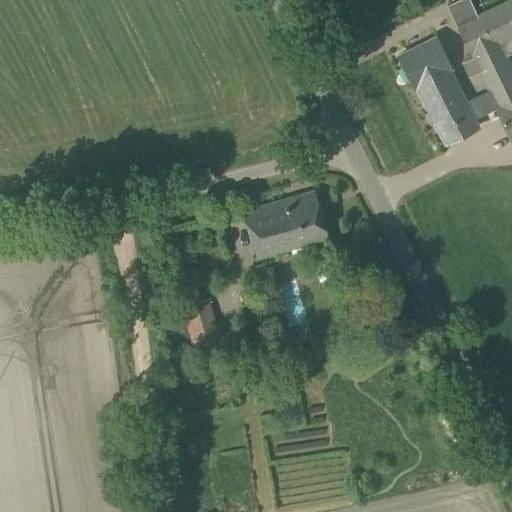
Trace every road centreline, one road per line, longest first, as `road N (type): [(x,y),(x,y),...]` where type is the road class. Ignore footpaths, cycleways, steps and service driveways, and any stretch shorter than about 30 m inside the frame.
road 1 (unclassified): [(355,154),(0,238)]
road 2 (unclassified): [(511,470),(355,154)]
road 3 (track): [(163,511),(119,212)]
road 4 (unclassified): [(355,154),(276,0)]
